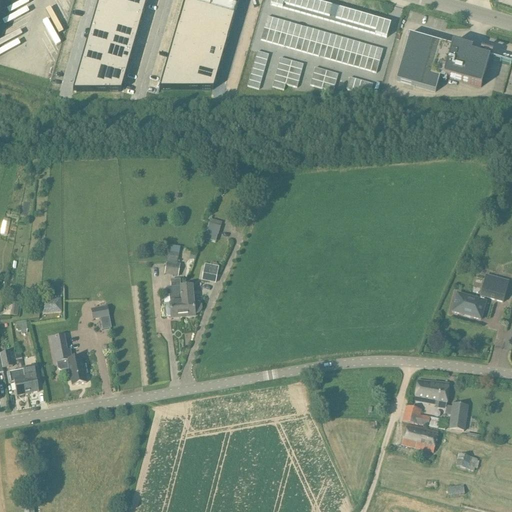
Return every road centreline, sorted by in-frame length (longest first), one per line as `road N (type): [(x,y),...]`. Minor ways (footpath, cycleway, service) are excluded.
road 1 (unclassified): [(0,425),(340,364),(411,362),(511,375)]
road 2 (track): [(411,362),(362,511)]
